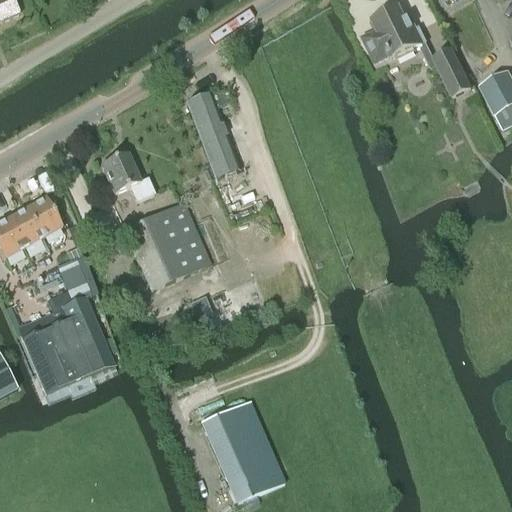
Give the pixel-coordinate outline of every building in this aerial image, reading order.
[(0,0),(0,25),(17,18),(8,0),(0,0)] [(450,54),(449,54),(432,62),(417,32),(414,34),(407,20),(402,23),(397,12),(370,25),(375,36),(360,43),(373,69),(388,61),(389,64),(394,61),(396,64),(412,56),(411,53),(418,50),(429,73),(435,71),(451,102),(469,93),(450,54)] [(511,131),(511,82),(508,75),(477,90),(493,121),(494,120),(502,136),(511,131)] [(225,93),(186,108),(215,183),(237,174),(214,111),(229,105),(225,93)] [(137,187),(125,159),(99,171),(112,200),(128,193),(134,208),(153,200),(145,184),(137,187)] [(24,212),(40,242),(60,231),(44,202),(24,212)] [(150,295),(208,270),(182,207),(123,233),(150,295)] [(5,223),(22,252),(40,242),(24,212),(5,223)] [(22,252),(5,223),(0,225),(0,259),(2,263),(22,252)] [(74,229),(68,232),(75,247),(81,244),(74,229)] [(52,270),(58,283),(60,282),(85,271),(79,258),(52,270)] [(62,313),(16,333),(44,400),(113,371),(85,304),(95,300),(85,271),(60,282),(72,309),(62,313)] [(0,401),(14,394),(0,366),(0,401)] [(251,407),(201,428),(235,508),(284,487),(251,407)]
